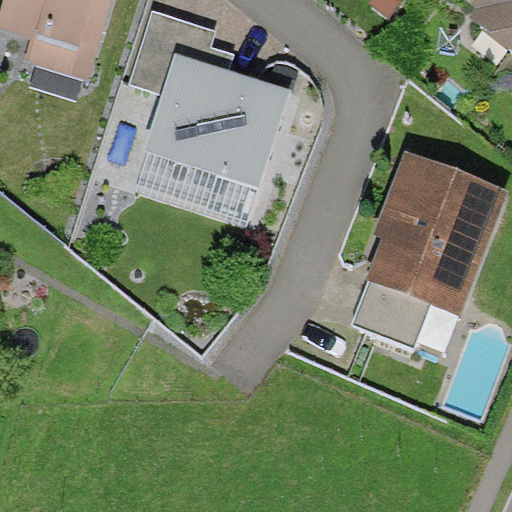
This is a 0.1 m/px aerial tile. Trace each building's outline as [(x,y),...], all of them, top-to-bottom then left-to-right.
[(91,86),(115,0),(5,0),(0,18),(0,32),(30,41),(23,66),(91,86)] [(511,0),(473,0),(498,19),(491,28),(511,44),(511,0)] [(261,192),(292,94),(232,75),(238,56),(215,49),(219,35),(154,14),(132,86),(166,97),(148,154),(135,195),(249,230),(261,192)] [(430,305),(467,318),(511,192),(405,154),(377,233),(388,237),(371,284),(430,305)] [(415,349),(430,305),(371,284),(354,328),(415,349)] [(416,511),(435,465),(296,408),(277,454),(262,447),(240,511),(416,511)]
